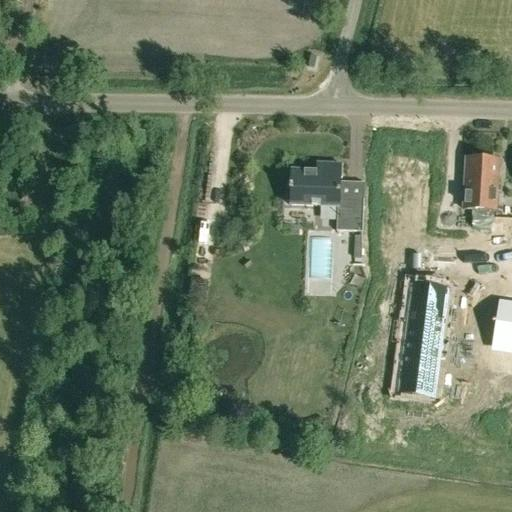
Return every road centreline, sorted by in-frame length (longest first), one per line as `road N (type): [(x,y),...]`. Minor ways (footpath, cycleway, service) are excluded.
road 1 (unclassified): [(328,109),(0,104)]
road 2 (unclassified): [(511,115),(328,109)]
